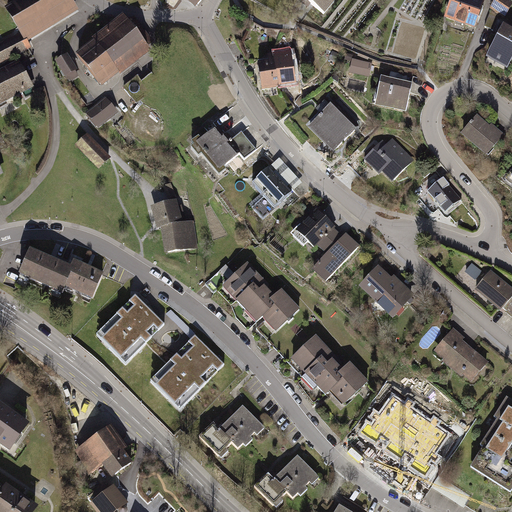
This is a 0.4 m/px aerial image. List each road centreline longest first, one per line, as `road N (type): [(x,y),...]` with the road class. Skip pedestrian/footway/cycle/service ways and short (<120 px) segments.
road 1 (residential): [(0,238),(67,233),(176,292),(262,372),(327,454),(406,511)]
road 2 (secondary): [(228,511),(107,394),(0,314)]
road 3 (residential): [(396,231),(367,217),(280,138),(203,17)]
road 4 (residential): [(482,250),(493,224),(489,210),(432,138),(433,108),(454,89),(471,88),(511,112)]
road 5 (track): [(0,226),(2,214),(51,165),(57,113),(48,78)]
road 6 (residential): [(511,347),(406,252),(396,231)]
